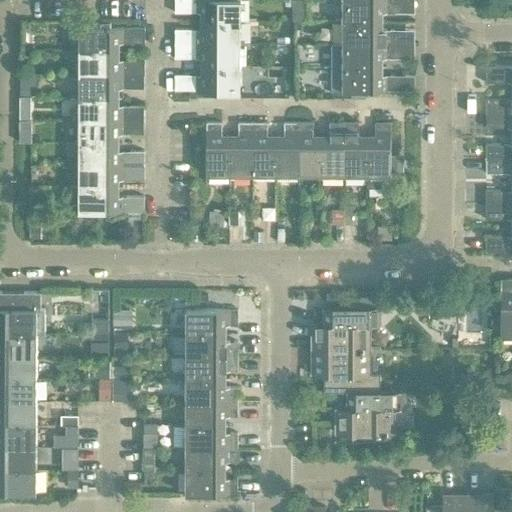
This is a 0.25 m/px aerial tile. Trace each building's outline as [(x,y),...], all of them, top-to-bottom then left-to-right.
[(241,19),(241,0),(175,0),(175,12),(205,12),(205,20),(241,19)] [(342,0),(342,20),(380,21),(380,13),(395,13),(395,0),(342,0)] [(175,27),(175,42),(241,42),(241,19),(205,20),(205,27),(175,27)] [(380,21),(342,20),(342,44),(395,44),(395,29),(380,29),(380,21)] [(79,27),(79,50),(116,50),(116,42),(145,42),(146,27),(80,27),(79,27)] [(241,65),(241,42),(175,42),(175,57),(205,57),(205,65),(241,65)] [(331,66),(379,66),(379,58),(395,58),(395,44),(342,44),(331,43),(331,66)] [(116,58),(116,50),(79,50),(79,73),(145,73),(145,58),(116,58)] [(241,90),(241,65),(205,65),(205,73),(175,73),(175,89),(241,90)] [(511,65),(487,66),(487,82),(511,81),(511,65)] [(379,66),(331,66),(331,90),(395,90),(395,75),(379,75),(379,66)] [(145,87),(145,73),(79,73),(79,96),(117,96),(117,87),(145,87)] [(31,83),(20,83),(20,94),(30,94),(31,85),(31,83)] [(31,96),(20,96),(20,104),(31,104),(31,96)] [(117,104),(117,96),(79,96),(79,117),(145,117),(145,104),(117,104)] [(511,113),(511,98),(487,98),(487,113),(511,113)] [(511,113),(487,113),(486,128),(511,127),(511,113)] [(145,133),(145,117),(79,117),(79,141),(116,141),(116,133),(145,133)] [(31,120),(20,120),(20,129),(31,129),(31,120)] [(207,173),(231,174),(231,137),(223,137),(223,121),(207,121),(207,173)] [(239,137),(231,137),(231,174),(254,174),(253,121),(239,121),(239,137)] [(254,174),(275,174),(275,137),(268,137),(268,122),(253,121),(254,174)] [(283,137),(275,137),(275,174),(297,174),(298,122),(283,122),(283,137)] [(297,174),(322,174),(322,138),(314,138),(314,122),(298,122),(297,174)] [(330,138),(322,138),(322,174),(345,174),(344,122),(330,122),(330,138)] [(345,174),(368,174),(367,138),(359,138),(359,122),(344,122),(345,174)] [(368,174),(367,186),(391,186),(391,179),(391,155),(391,122),(376,122),(376,139),(367,138),(368,174)] [(79,141),(79,164),(145,164),(145,149),(116,149),(116,141),(79,141)] [(511,158),(511,143),(486,143),(486,158),(511,158)] [(403,155),(391,155),(391,179),(403,179),(403,155)] [(511,158),(486,158),(486,173),(511,173),(511,158)] [(79,164),(79,187),(116,187),(116,179),(145,179),(145,164),(79,164)] [(116,195),(116,187),(79,187),(79,211),(145,211),(145,195),(116,195)] [(511,204),(511,189),(486,189),(486,204),(511,204)] [(511,204),(486,204),(486,219),(511,219),(511,204)] [(239,211),(229,211),(229,224),(239,224),(239,211)] [(391,225),(377,225),(377,239),(391,239),(391,225)] [(263,231),(254,231),(254,240),(263,240),(263,231)] [(511,250),(511,235),(486,235),(486,250),(511,250)] [(501,336),(511,335),(511,278),(502,278),(501,336)] [(0,324),(1,324),(1,332),(37,332),(37,309),(40,309),(41,291),(0,290),(0,324)] [(328,299),(327,301),(328,304),(328,305),(328,306),(332,305),(331,305),(330,305),(334,304),(335,304),(335,303),(336,303),(336,302),(337,302),(338,301),(337,299),(338,299),(338,298),(337,298),(337,297),(336,296),(336,295),(335,295),(335,294),(333,294),(330,294),(329,294),(329,295),(328,296),(328,299)] [(313,348),(380,348),(380,345),(369,345),(369,324),(380,324),(380,306),(332,305),(328,306),(325,306),(325,323),(313,323),(313,348)] [(239,325),(239,309),(186,309),(186,333),(223,333),(223,325),(239,325)] [(109,318),(92,318),(92,332),(109,332),(109,318)] [(37,332),(1,332),(1,340),(0,340),(0,354),(37,355),(37,332)] [(91,332),(91,352),(109,352),(109,333),(91,332)] [(186,356),(238,356),(238,341),(223,341),(223,333),(186,333),(186,356)] [(456,336),(438,336),(438,345),(456,345),(456,336)] [(380,348),(313,348),(312,373),(325,373),(325,390),(404,390),(380,390),(380,372),(370,372),(370,350),(380,350),(380,348)] [(37,355),(0,354),(0,369),(1,369),(1,377),(37,378),(37,355)] [(186,378),(223,378),(223,370),(238,370),(238,356),(186,356),(186,378)] [(89,360),(89,377),(110,377),(110,360),(89,360)] [(131,365),(115,365),(115,378),(131,378),(131,377),(131,365)] [(37,378),(1,377),(1,386),(0,385),(0,400),(36,400),(37,378)] [(99,378),(99,400),(111,400),(111,378),(99,378)] [(124,378),(113,378),(112,400),(124,400),(124,378)] [(186,401),(238,401),(238,386),(223,386),(223,378),(186,378),(186,401)] [(404,390),(325,390),(325,391),(348,391),(348,407),(336,407),(336,433),(394,433),(394,408),(404,408),(404,390)] [(36,400),(0,400),(0,414),(0,415),(0,423),(36,423),(36,400)] [(186,424),(223,424),(223,416),(238,416),(238,401),(186,401),(186,424)] [(78,423),(78,414),(63,414),(63,423),(78,423)] [(36,423),(0,423),(0,429),(0,445),(36,445),(36,423)] [(143,447),(157,447),(157,424),(144,423),(143,447)] [(186,447),(238,447),(238,432),(223,432),(223,424),(186,424),(186,447)] [(77,445),(77,434),(66,434),(66,445),(77,445)] [(36,445),(0,445),(0,460),(0,468),(36,468),(36,445)] [(77,460),(77,447),(68,448),(68,460),(77,460)] [(157,447),(143,447),(143,469),(154,469),(154,447),(157,447)] [(186,469),(223,469),(223,461),(238,461),(238,447),(186,447),(186,469)] [(36,468),(0,468),(0,476),(0,475),(0,492),(36,492),(36,468)] [(223,469),(186,469),(186,493),(238,493),(238,477),(223,477),(223,469)] [(76,485),(77,470),(68,470),(68,485),(76,485)] [(125,492),(140,492),(140,482),(125,481),(125,492)] [(427,506),(426,511),(468,511),(468,494),(443,494),(443,506),(427,506)] [(468,494),(468,511),(511,511),(511,505),(494,505),(494,494),(468,494)]
